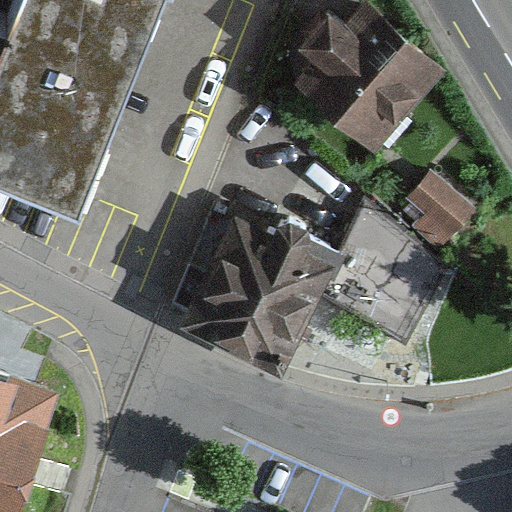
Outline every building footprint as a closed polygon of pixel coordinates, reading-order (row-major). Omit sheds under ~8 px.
[(153,0),(15,0),(0,37),(0,152),(78,184),(153,0)] [(443,55),(372,0),(351,0),(296,69),(379,135),(443,55)] [(488,205),(445,173),(413,215),(455,247),(488,205)] [(455,260),(380,207),(343,294),(417,332),(455,260)] [(351,256),(250,213),(204,322),(305,365),(351,256)] [(0,360),(0,511),(3,511),(51,378),(0,360)]
